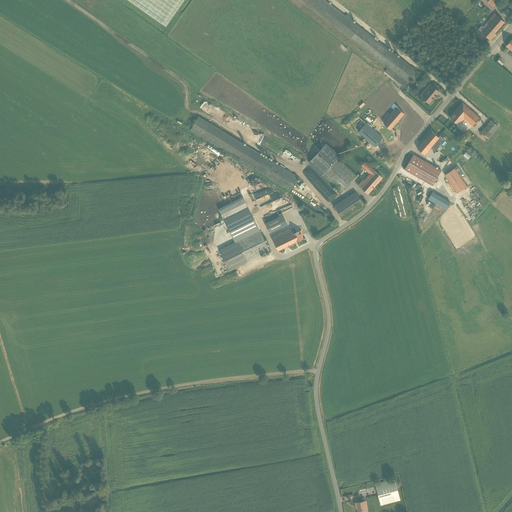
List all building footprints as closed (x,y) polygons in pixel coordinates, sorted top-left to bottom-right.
[(128,0),(166,27),(184,0),(128,0)] [(324,0),(296,0),(387,70),(385,72),(405,86),(416,71),(324,0)] [(489,38),(504,22),(494,13),(479,29),(489,38)] [(428,105),(439,92),(429,84),(418,97),(428,105)] [(388,87),(376,98),(379,101),(375,105),(379,109),(394,93),(388,87)] [(472,125),(479,116),(462,102),(450,117),(458,124),(463,118),(472,125)] [(390,130),(404,114),(398,109),(384,124),(390,130)] [(200,116),(191,131),(289,193),(298,178),(200,116)] [(490,121),(481,132),(489,138),(498,127),(490,121)] [(383,138),(366,123),(358,133),(375,147),(383,138)] [(431,148),(434,151),(445,140),(440,135),(438,137),(432,131),(417,148),(425,155),(431,148)] [(454,146),(459,151),(463,147),(459,143),(454,146)] [(326,145),(309,164),(343,194),(357,179),(340,164),(343,161),(326,145)] [(414,156),(406,170),(433,186),(441,171),(414,156)] [(444,165),(455,161),(454,157),(443,161),(444,165)] [(367,194),(381,177),(363,161),(360,166),(369,174),(358,186),(367,194)] [(333,195),(304,166),(299,171),(328,200),(333,195)] [(458,166),(445,175),(457,193),(467,186),(460,176),(463,174),(458,166)] [(260,181),(245,187),(251,200),(261,196),(264,203),(277,197),(275,191),(270,193),(267,185),(262,187),(260,181)] [(439,186),(435,190),(441,196),(445,193),(439,186)] [(355,191),(334,205),(344,221),(365,207),(355,191)] [(432,192),(428,200),(446,209),(450,202),(432,192)] [(243,198),(218,210),(230,234),(254,222),(243,198)] [(421,222),(424,216),(420,214),(419,217),(417,216),(416,220),(421,222)] [(279,218),(266,222),(269,231),(282,227),(279,218)] [(297,225),(272,237),(278,250),(303,238),(297,225)] [(260,232),(220,250),(230,273),(271,255),(260,232)] [(376,484),(381,505),(399,502),(395,480),(376,484)] [(357,511),(367,511),(365,500),(355,502),(357,511)]
